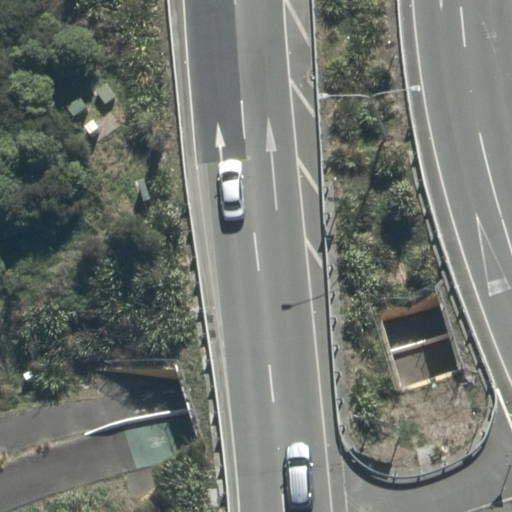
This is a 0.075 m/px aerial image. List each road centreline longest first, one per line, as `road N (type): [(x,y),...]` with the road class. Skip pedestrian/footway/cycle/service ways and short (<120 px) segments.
road 1 (trunk): [(280,511),(230,0)]
road 2 (trunk): [(465,0),(511,251)]
